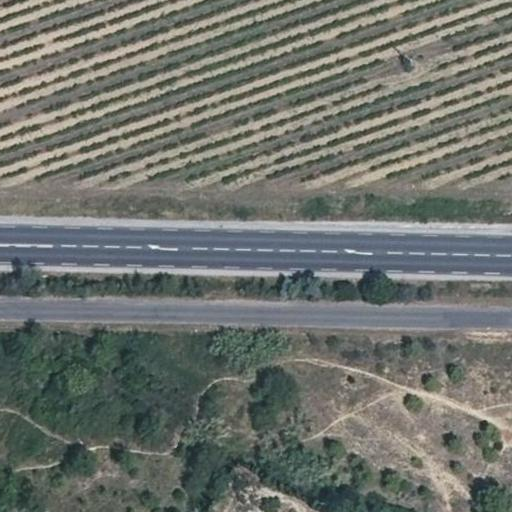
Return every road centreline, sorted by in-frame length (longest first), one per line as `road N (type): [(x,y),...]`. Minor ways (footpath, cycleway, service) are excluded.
road 1 (trunk): [(0,370),(511,357)]
road 2 (unclassified): [(0,305),(511,317)]
road 3 (primary): [(0,244),(511,256)]
road 4 (trunk): [(511,172),(0,163)]
